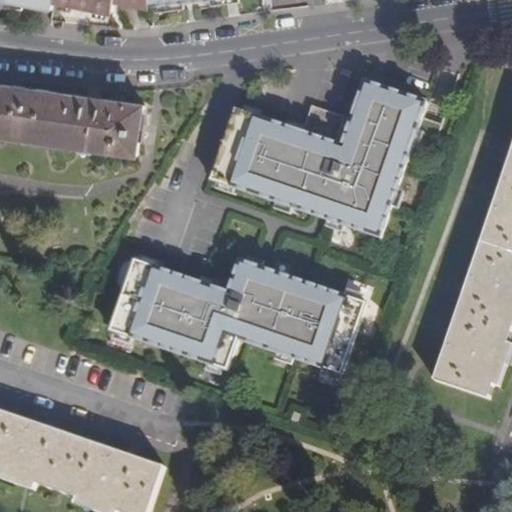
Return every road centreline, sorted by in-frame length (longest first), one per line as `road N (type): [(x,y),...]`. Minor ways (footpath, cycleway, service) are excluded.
road 1 (residential): [(0,44),(166,59),(511,8)]
road 2 (residential): [(177,433),(0,372)]
